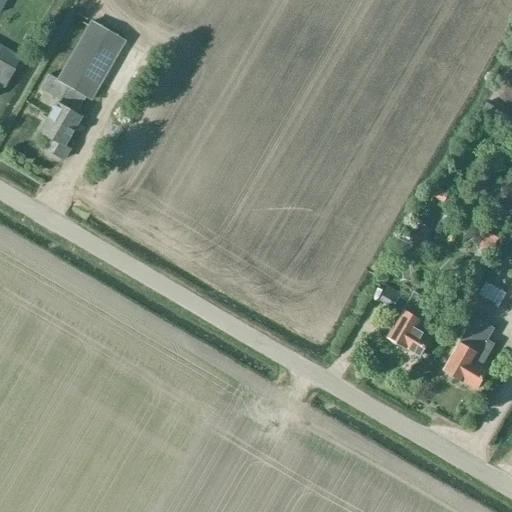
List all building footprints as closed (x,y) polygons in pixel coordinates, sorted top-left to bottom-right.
[(76,114),(85,97),(91,101),(126,42),(91,21),(57,79),(69,86),(59,104),(57,102),(38,133),(46,138),(40,149),(63,162),(70,149),(66,146),(82,117),(76,114)] [(0,88),(1,87),(4,89),(15,70),(0,61),(0,88)] [(131,139),(136,128),(124,122),(119,133),(131,139)] [(441,189),(436,197),(444,202),(449,194),(441,189)] [(420,253),(433,230),(418,222),(406,245),(420,253)] [(409,349),(423,358),(433,340),(420,331),(425,322),(423,320),(433,303),(414,292),(404,309),(387,338),(392,341),(392,342),(396,345),(399,345),(407,351),(409,349)] [(490,316),(497,304),(482,294),(474,306),(470,313),(486,322),(490,316)] [(490,371),(483,367),(495,345),(488,341),(495,329),(474,317),(461,342),(444,371),(478,391),(490,371)]
